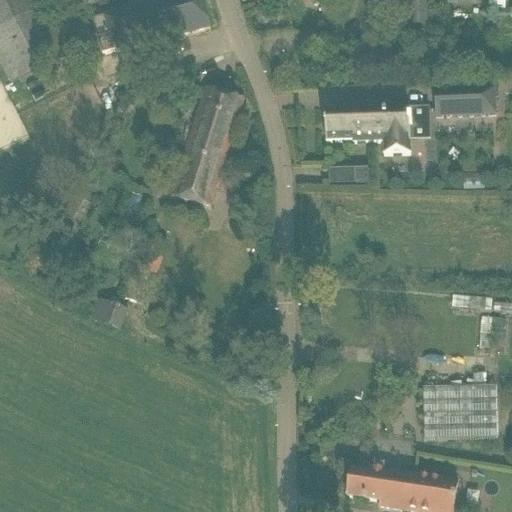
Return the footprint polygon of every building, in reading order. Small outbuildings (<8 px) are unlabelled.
[(0,0),(0,65),(10,87),(78,53),(51,0),(0,0)] [(57,0),(62,8),(78,0),(57,0)] [(210,29),(202,0),(162,0),(134,7),(105,16),(114,53),(210,29)] [(402,0),(404,32),(443,29),(442,17),(433,18),(431,0),(402,0)] [(358,80),(397,72),(397,76),(411,73),(406,41),(392,41),(392,44),(352,53),(358,80)] [(205,91),(185,153),(224,165),(244,103),(205,91)] [(436,119),(495,117),(494,91),(435,93),(436,119)] [(325,113),(326,145),(353,144),(353,145),(384,144),(384,158),(411,157),(410,129),(413,129),(412,124),(410,124),(410,109),(352,111),(352,112),(325,113)] [(224,165),(185,153),(171,198),(210,210),(224,165)] [(331,171),(331,183),(359,184),(359,171),(331,171)] [(57,213),(43,236),(55,243),(60,235),(68,239),(76,225),(79,227),(91,206),(77,198),(74,197),(62,217),(57,213)] [(163,250),(146,244),(124,302),(142,308),(163,250)] [(121,333),(128,312),(96,301),(90,322),(121,333)] [(500,386),(424,388),(426,441),(502,438),(500,386)] [(392,511),(408,511),(414,476),(371,470),(370,476),(351,473),(347,499),(380,504),(379,510),(392,511)] [(454,511),(459,483),(414,476),(408,511),(454,511)]
